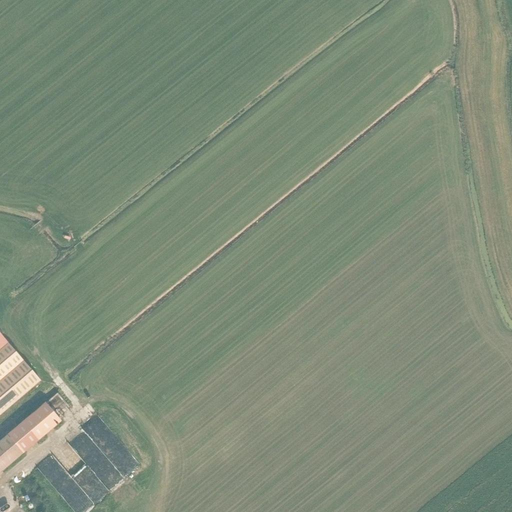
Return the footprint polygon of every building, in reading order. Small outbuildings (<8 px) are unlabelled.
[(0,334),(0,415),(40,382),(0,334)] [(0,441),(0,473),(61,422),(45,403),(0,441)] [(121,484),(141,472),(107,419),(101,423),(99,419),(94,423),(97,427),(90,432),(106,458),(92,466),(107,490),(120,481),(121,484)] [(37,465),(78,511),(86,511),(96,504),(57,460),(57,459),(52,452),(37,465)] [(11,481),(21,507),(39,501),(29,474),(11,481)]
